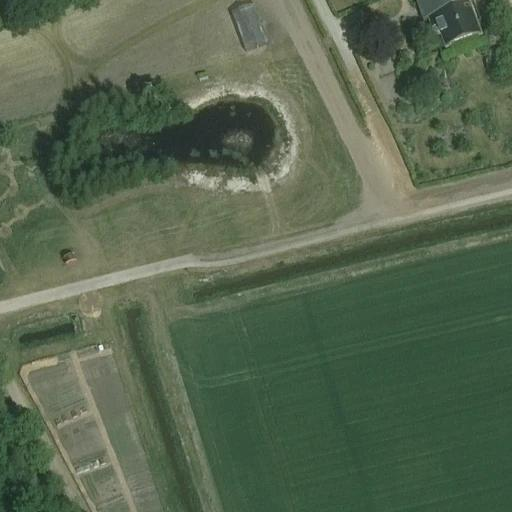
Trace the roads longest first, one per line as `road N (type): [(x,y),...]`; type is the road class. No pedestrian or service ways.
road 1 (unclassified): [(184,264),(0,309)]
road 2 (track): [(74,511),(0,365)]
